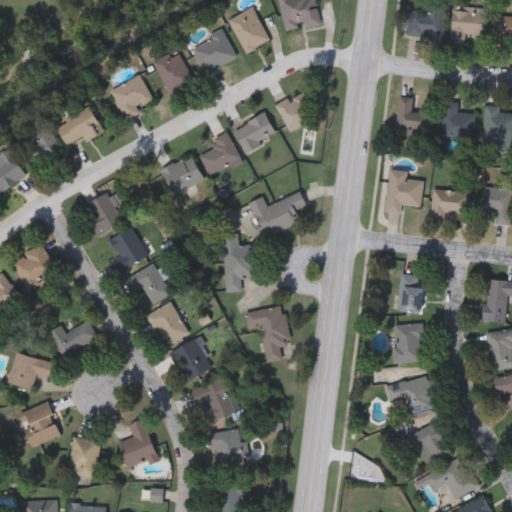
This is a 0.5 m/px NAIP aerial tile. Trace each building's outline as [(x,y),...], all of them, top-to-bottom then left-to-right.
[(317,0),(321,23),(286,30),(280,0),(317,0)] [(444,37),(408,36),(409,9),(429,10),(429,1),(445,2),(444,37)] [(246,52),(229,18),(254,6),(271,40),(246,52)] [(486,6),(485,36),(466,35),(466,41),(452,41),(453,6),(486,6)] [(495,14),(511,14),(511,47),(510,47),(511,38),(493,37),(495,14)] [(238,57),(206,73),(193,45),(224,30),(238,57)] [(154,64),(178,50),(195,80),(170,94),(154,64)] [(150,99),(138,104),(141,112),(125,119),(111,88),(139,75),(150,99)] [(333,106),(288,127),(277,102),(321,81),(333,106)] [(431,130),(398,128),(399,95),(414,96),(413,110),(432,111),(431,130)] [(476,112),(475,139),(441,137),(443,100),(459,101),(459,111),(476,112)] [(83,134),(66,144),(56,125),(90,105),(104,129),(87,140),(83,134)] [(511,146),(484,146),(485,105),(501,105),(500,111),(511,111),(511,146)] [(278,131),(247,151),(234,131),(264,111),(278,131)] [(65,151),(36,169),(19,142),(48,123),(65,151)] [(242,157),(211,173),(201,154),(216,146),(213,139),(228,131),(242,157)] [(27,175),(0,190),(0,152),(11,146),(27,175)] [(164,166),(193,154),(204,180),(174,192),(164,166)] [(407,170),(407,178),(423,179),(421,205),(402,203),(402,212),(387,210),(390,168),(407,170)] [(510,186),(509,224),(495,224),(496,208),(480,207),(481,185),(510,186)] [(434,217),(432,190),(467,188),(469,215),(434,217)] [(108,190),(111,196),(122,190),(128,200),(117,205),(125,219),(101,232),(85,203),(108,190)] [(264,195),(268,204),(302,191),(307,205),(295,210),(299,222),(264,236),(251,200),(264,195)] [(120,255),(111,237),(134,225),(150,256),(121,271),(114,258),(120,255)] [(224,233),(239,232),(240,244),(255,243),(256,276),(242,277),(242,290),(226,290),(224,233)] [(13,260),(42,242),(59,269),(29,287),(13,260)] [(143,287),(134,292),(125,279),(153,261),(172,291),(153,303),(143,287)] [(21,295),(0,311),(0,273),(3,271),(21,295)] [(399,310),(402,272),(423,274),(420,311),(399,310)] [(484,319),(488,277),(511,279),(511,296),(508,296),(506,321),(484,319)] [(190,331),(167,345),(148,314),(170,300),(190,331)] [(262,325),(249,327),(246,310),(285,304),(291,343),(280,345),(283,358),(268,360),(262,325)] [(99,335),(64,357),(48,332),(61,323),(67,332),(88,319),(99,335)] [(394,323),(424,322),(425,360),(395,362),(394,323)] [(511,366),(492,370),(486,332),(511,327),(511,366)] [(187,380),(171,351),(198,336),(214,366),(187,380)] [(37,374),(33,388),(9,382),(16,352),(54,361),(50,377),(37,374)] [(227,420),(209,427),(201,407),(200,407),(192,389),(227,373),(241,407),(224,414),(227,420)] [(495,374),(511,373),(511,410),(511,411),(510,393),(496,393),(495,374)] [(387,386),(428,375),(437,408),(409,415),(405,398),(391,401),(387,386)] [(19,412),(48,400),(61,435),(32,446),(19,412)] [(128,468),(119,441),(134,436),(130,423),(145,418),(158,458),(128,468)] [(415,451),(407,436),(439,420),(455,450),(427,465),(419,449),(415,451)] [(210,432),(239,428),(241,440),(244,440),(247,462),(215,466),(210,432)] [(101,439),(97,476),(69,473),(73,436),(101,439)] [(479,486),(444,503),(442,499),(451,495),(446,484),(434,490),(431,483),(419,488),(415,480),(465,456),(479,486)] [(244,511),(220,511),(221,481),(245,482),(244,511)] [(493,511),(451,511),(487,496),(493,511)] [(24,511),(24,498),(57,498),(57,511),(24,511)] [(107,504),(106,511),(70,511),(71,503),(107,504)]
